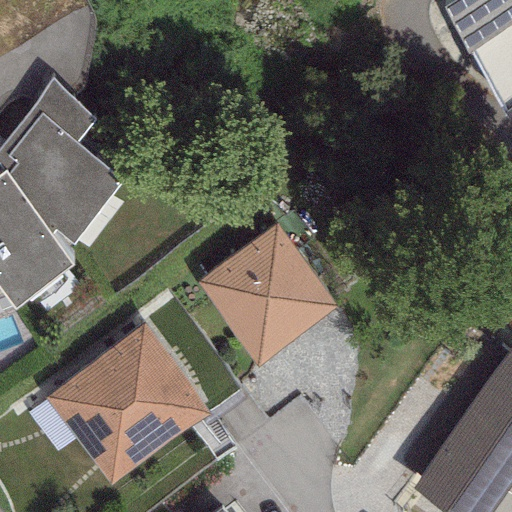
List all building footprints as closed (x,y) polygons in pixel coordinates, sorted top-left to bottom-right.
[(511,0),(455,0),(443,8),(468,54),(471,52),(508,119),(511,116),(511,0)] [(0,148),(0,169),(2,172),(49,237),(53,232),(71,246),(118,186),(104,175),(108,171),(75,142),(91,120),(51,79),(0,148)] [(49,237),(2,172),(0,173),(0,291),(13,311),(72,267),(49,237)] [(274,198),(197,256),(257,334),(333,276),(274,198)] [(215,392),(149,303),(54,373),(120,462),(215,392)] [(511,353),(508,351),(411,489),(443,511),(490,511),(511,481),(511,353)] [(511,511),(511,481),(490,511),(511,511)]
